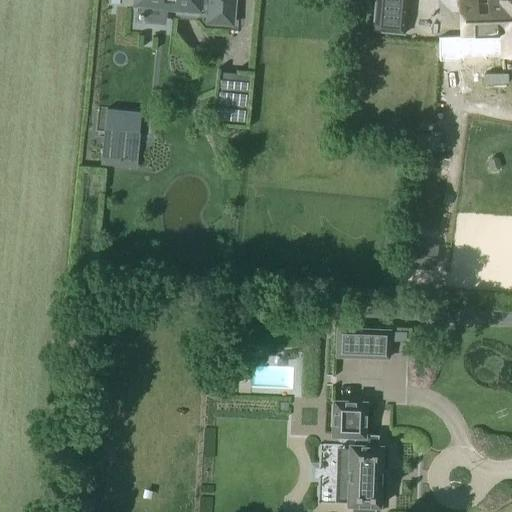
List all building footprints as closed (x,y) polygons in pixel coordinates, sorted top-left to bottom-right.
[(139,0),(138,21),(164,23),(165,7),(199,10),(199,8),(209,9),(208,21),(230,23),(232,0),(139,0)] [(374,0),(372,32),(403,35),(406,0),(374,0)] [(511,1),(459,3),(460,29),(461,36),(503,35),(503,39),(511,38),(511,1)] [(460,29),(441,30),(442,61),(462,61),(462,57),(461,57),(461,36),(460,29)] [(511,55),(511,38),(503,39),(503,35),(461,36),(461,57),(462,57),(511,55)] [(251,76),(221,73),(215,123),(246,126),(251,76)] [(441,163),(442,150),(413,148),(413,162),(441,163)] [(409,240),(406,263),(434,267),(437,243),(409,240)] [(357,360),(358,332),(338,331),(337,360),(357,360)] [(333,401),(332,436),(354,437),(354,446),(349,446),(347,506),(352,506),(352,511),(373,511),(374,507),(379,507),(381,446),(376,446),(377,436),(364,435),(365,402),(333,401)] [(325,482),(326,432),(312,431),(311,482),(325,482)] [(84,511),(86,502),(70,499),(67,511),(84,511)]
